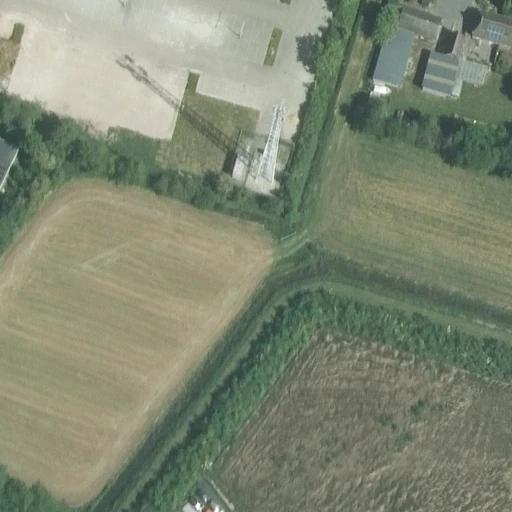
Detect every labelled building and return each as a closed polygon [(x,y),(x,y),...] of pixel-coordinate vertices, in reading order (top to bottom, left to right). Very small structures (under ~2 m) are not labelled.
[(441,22),(402,9),(395,30),(434,43),(441,22)] [(511,24),(478,15),(471,41),(510,51),(510,49),(511,49),(511,24)] [(370,83),(397,90),(411,40),(385,32),(370,83)] [(428,55),(419,92),(449,99),(458,63),(457,63),(463,42),(449,38),(443,59),(428,55)] [(0,145),(0,171),(8,175),(18,154),(0,145)] [(286,165),(289,153),(279,150),(276,162),(286,165)] [(242,183),(248,164),(237,160),(231,180),(242,183)]
